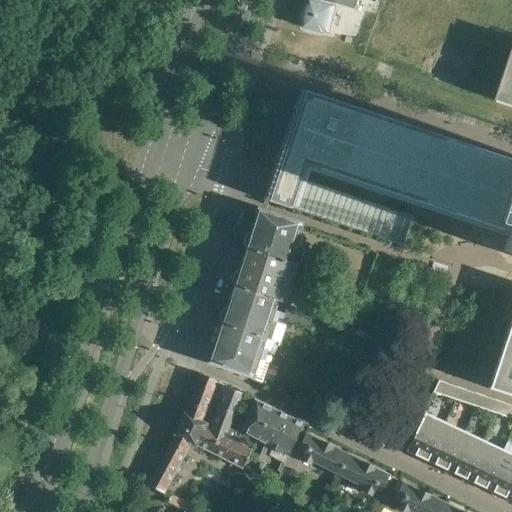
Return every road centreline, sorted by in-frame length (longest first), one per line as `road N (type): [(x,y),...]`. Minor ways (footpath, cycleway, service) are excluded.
road 1 (unclassified): [(161,142),(96,326),(43,511)]
road 2 (unclassified): [(497,511),(184,358)]
road 3 (residential): [(194,154),(243,168),(184,358)]
road 4 (residential): [(143,318),(194,154)]
road 5 (unclassified): [(194,154),(245,0)]
road 6 (unclassified): [(205,0),(161,142)]
road 7 (unclassified): [(79,511),(119,390)]
